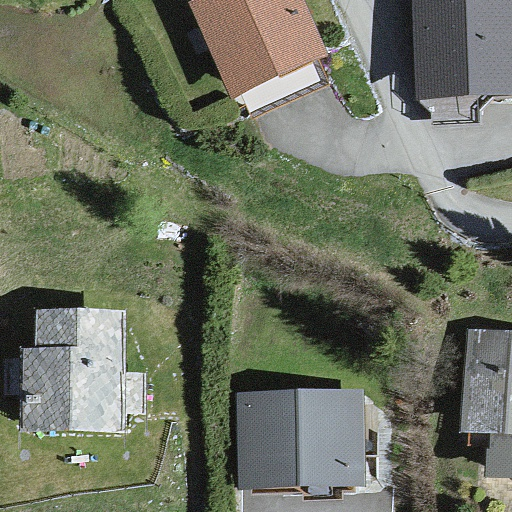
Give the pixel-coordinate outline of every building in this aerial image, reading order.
[(322,61),(295,0),(236,0),(206,13),(242,96),(322,61)] [(511,97),(511,0),(426,0),(429,100),(511,97)] [(147,428),(141,313),(57,317),(59,353),(44,354),(48,434),(147,428)] [(511,345),(474,344),(469,441),(497,442),(496,483),(511,483),(511,345)] [(365,395),(250,405),(258,492),(373,482),(365,395)]
